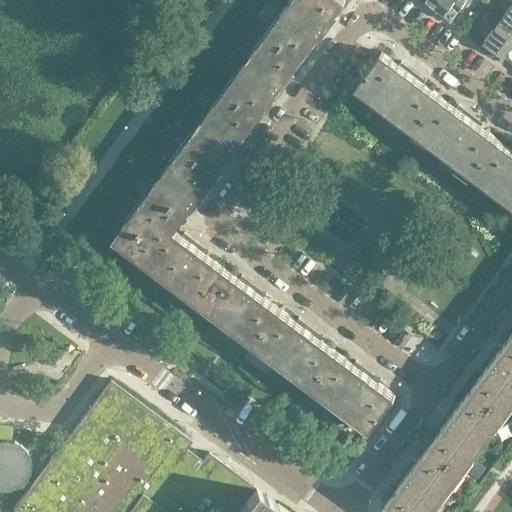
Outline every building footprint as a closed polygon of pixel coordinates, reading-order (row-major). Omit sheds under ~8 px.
[(315,41),(337,11),(345,0),(292,0),(268,32),(303,58),(315,41)] [(466,0),(422,0),(440,13),(441,11),(445,14),(451,6),(459,11),(466,0)] [(511,4),(500,21),(511,29),(511,4)] [(511,29),(500,21),(484,43),(503,58),(511,46),(511,29)] [(260,115),(303,58),(268,32),(225,89),(260,115)] [(440,95),(424,83),(382,52),(356,87),(414,130),(440,95)] [(217,172),(248,131),(260,115),(225,89),(183,146),(217,172)] [(498,138),(486,130),(440,95),(414,130),(472,173),(498,138)] [(511,148),(509,147),(498,138),(472,173),(511,202),(511,148)] [(174,230),(217,172),(183,146),(140,204),(174,230)] [(223,266),(183,236),(174,230),(140,204),(114,238),(197,301),(223,266)] [(281,309),(264,297),(223,266),(197,301),(255,344),(281,309)] [(338,352),(326,343),(281,309),(255,344),(312,386),(338,352)] [(506,413),(511,405),(511,333),(471,387),(506,413)] [(396,395),(379,382),(338,352),(312,386),(370,430),(396,395)] [(288,511),(208,452),(203,460),(186,448),(192,440),(110,379),(32,484),(26,479),(27,477),(29,473),(29,472),(30,469),(30,467),(30,464),(30,462),(30,459),(29,456),(28,453),(28,452),(26,449),(23,446),(22,445),(19,443),(16,442),(14,441),(12,440),(13,430),(0,428),(0,489),(2,489),(4,490),(7,490),(9,489),(13,489),(15,488),(18,487),(25,492),(12,509),(16,511),(288,511)] [(463,470),(506,413),(471,387),(429,445),(463,470)] [(397,511),(432,511),(463,470),(429,445),(417,460),(416,461),(398,485),(385,503),(397,511)]
